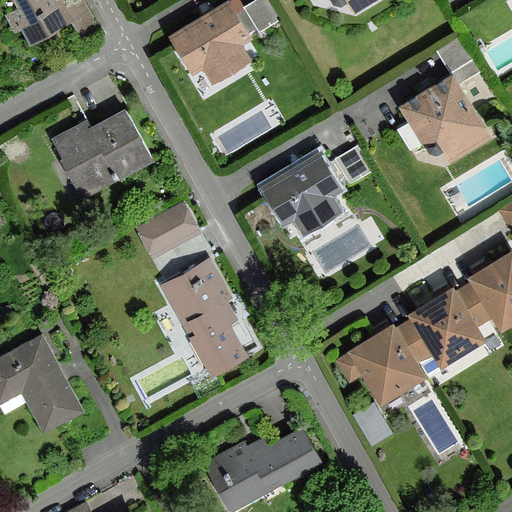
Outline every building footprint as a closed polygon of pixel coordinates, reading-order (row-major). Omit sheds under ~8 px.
[(24,29),(33,45),(74,23),(81,36),(101,26),(86,0),(73,0),(70,2),(69,0),(1,0),(19,32),(24,29)] [(234,10),(228,0),(219,0),(170,28),(190,63),(201,57),(209,72),(245,52),(236,36),(246,30),(234,10)] [(272,0),(250,0),(244,4),(255,24),(258,29),(281,15),(272,0)] [(244,4),(234,10),(246,30),(255,24),(244,4)] [(450,69),(398,101),(420,138),(435,135),(448,156),(488,131),(455,80),(477,68),(456,32),(434,46),(450,69)] [(90,118),(56,135),(86,194),(157,157),(130,106),(94,125),(90,118)] [(358,143),(335,156),(347,177),(349,181),(372,167),(358,143)] [(326,162),(318,147),(261,180),(282,215),(293,209),(303,226),(336,206),(326,189),(338,182),(326,162)] [(326,162),(338,182),(347,177),(335,156),(326,162)] [(511,199),(501,206),(511,224),(511,199)] [(136,227),(154,260),(202,233),(185,201),(136,227)] [(390,315),(346,343),(350,349),(336,358),(349,378),(360,371),(377,399),(425,370),(417,358),(431,350),(438,361),(484,332),(478,322),(493,312),(500,324),(511,316),(511,245),(510,242),(466,270),(471,279),(458,287),(452,278),(407,306),(412,314),(396,324),(390,315)] [(237,296),(214,256),(164,284),(216,376),(252,355),(235,324),(242,319),(230,299),(237,296)] [(41,335),(0,357),(0,404),(21,394),(42,432),(82,410),(41,335)] [(321,457),(300,420),(263,441),(260,435),(246,443),(243,437),(202,460),(230,509),(321,457)] [(134,511),(133,509),(126,511),(94,511),(87,498),(62,511),(134,511)]
